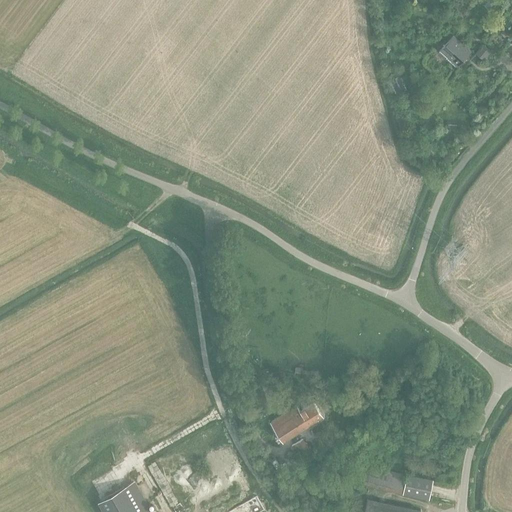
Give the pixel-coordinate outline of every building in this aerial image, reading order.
[(457,65),(470,51),(454,36),(439,52),(446,58),(448,56),(457,65)] [(483,44),(476,52),(477,53),(484,60),(491,51),(484,45),(483,44)] [(398,75),(391,78),(395,88),(397,93),(404,90),(401,81),(398,75)] [(271,383),(255,388),(262,410),(277,405),(271,383)] [(283,441),(323,416),(314,402),(300,411),(297,406),(271,422),(283,441)] [(300,458),(310,452),(302,439),(292,445),(300,458)] [(363,483),(400,493),(404,478),(405,475),(381,469),(368,466),(363,483)] [(407,473),(403,493),(429,499),(433,478),(407,473)] [(106,511),(150,511),(133,481),(100,500),(106,511)] [(265,511),(259,498),(226,511),(265,511)] [(419,511),(421,509),(367,498),(363,511),(419,511)]
